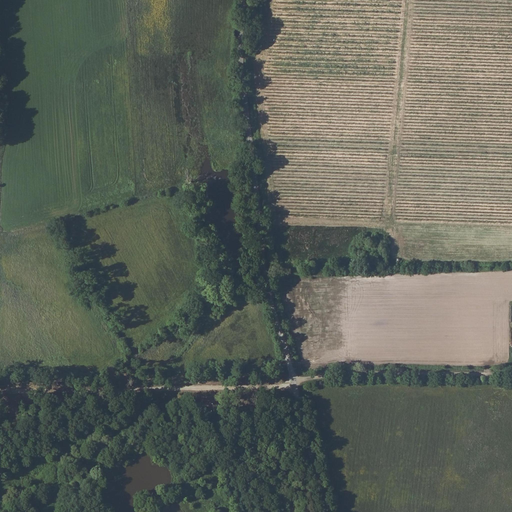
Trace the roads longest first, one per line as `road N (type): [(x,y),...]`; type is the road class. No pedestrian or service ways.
road 1 (unclassified): [(293,382),(263,271),(239,65),(242,0)]
road 2 (track): [(293,382),(0,391)]
road 3 (unclassified): [(293,382),(349,373),(511,374)]
road 4 (unclassified): [(325,511),(293,382)]
